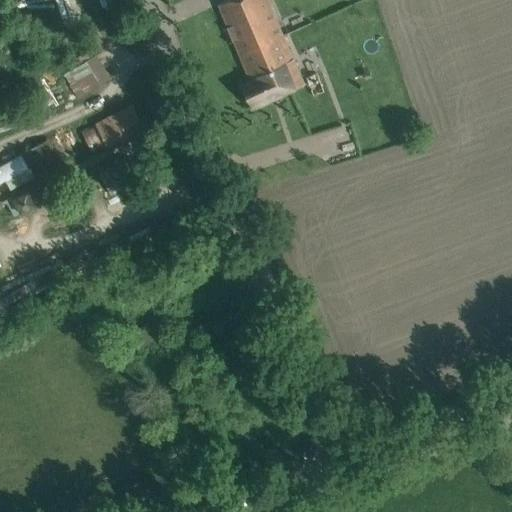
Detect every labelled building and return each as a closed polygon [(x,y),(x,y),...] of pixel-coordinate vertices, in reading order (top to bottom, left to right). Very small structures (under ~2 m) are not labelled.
[(250,80),(241,85),(253,108),(306,82),(267,0),(228,0),(218,4),(250,80)] [(75,98),(109,79),(93,52),(60,71),(75,98)] [(320,75),(310,81),(319,99),(329,94),(320,75)] [(139,128),(128,108),(99,123),(109,143),(139,128)] [(48,138),(25,151),(40,179),(10,195),(20,213),(74,184),(48,138)] [(21,154),(0,166),(0,182),(4,180),(9,190),(33,176),(21,154)] [(110,196),(136,182),(124,160),(98,174),(110,196)]
